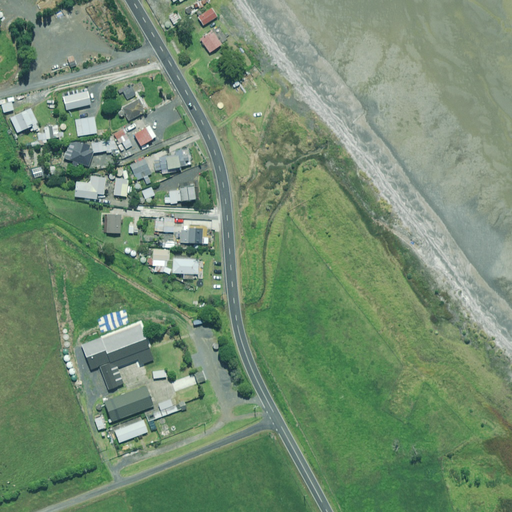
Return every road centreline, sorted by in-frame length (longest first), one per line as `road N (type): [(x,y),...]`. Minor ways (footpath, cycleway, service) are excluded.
road 1 (secondary): [(161,48),(221,165),(229,299),(278,420)]
road 2 (unclassified): [(278,420),(36,511)]
road 3 (residential): [(161,48),(0,93)]
